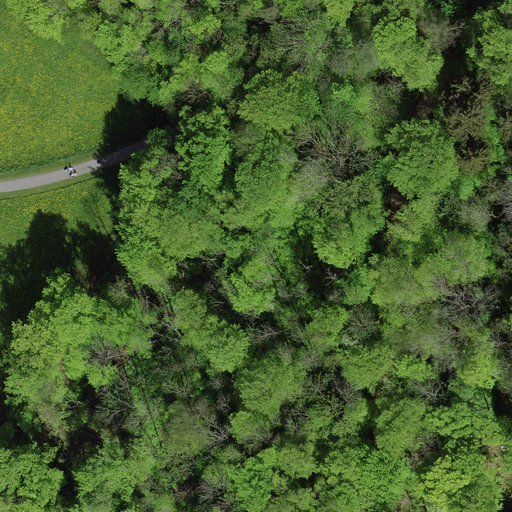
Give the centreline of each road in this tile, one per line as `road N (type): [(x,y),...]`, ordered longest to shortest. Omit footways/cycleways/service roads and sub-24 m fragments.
road 1 (track): [(479,0),(453,32),(399,168),(380,511)]
road 2 (track): [(401,6),(101,161),(0,182)]
